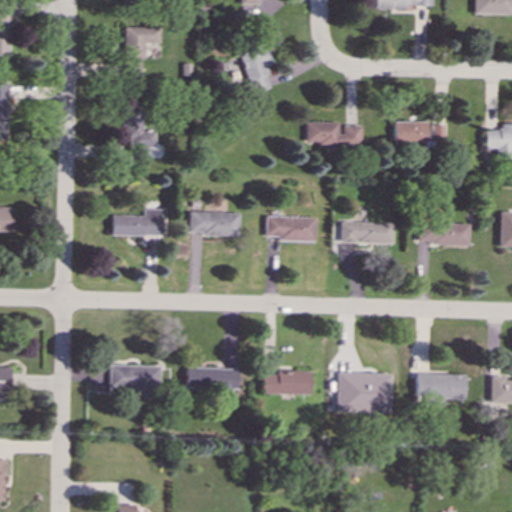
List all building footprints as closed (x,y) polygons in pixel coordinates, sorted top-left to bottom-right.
[(372,0),(372,8),(429,7),(429,0),(372,0)] [(511,0),(471,0),(471,12),(511,12),(511,0)] [(156,26),(120,26),(120,83),(139,83),(139,50),(149,50),(149,42),(156,42),(156,26)] [(260,38),(235,44),(247,93),(267,88),(263,74),(269,73),(260,38)] [(119,139),(127,140),(126,158),(145,159),(145,147),(150,147),(150,122),(142,122),(143,105),(119,104),(119,139)] [(394,143),(430,141),(430,120),(393,122),(394,143)] [(303,143),(325,142),(325,150),(358,149),(358,125),(337,125),(337,121),(302,122),(303,143)] [(511,148),(511,123),(497,124),(497,129),(482,129),(482,153),(509,153),(509,149),(511,148)] [(0,230),(9,231),(9,205),(0,204),(0,230)] [(109,215),(109,235),(158,235),(159,209),(141,209),(141,215),(109,215)] [(236,235),(237,212),(186,211),(186,234),(236,235)] [(511,213),(497,213),(497,247),(511,247),(511,213)] [(313,216),(263,215),(263,236),(276,236),(276,240),(312,241),(313,216)] [(338,242),(390,243),(391,222),(338,222),(338,242)] [(467,244),(467,223),(416,222),(415,243),(467,244)] [(158,365),(107,364),(106,394),(157,395),(158,365)] [(0,391),(8,391),(7,366),(0,366),(0,391)] [(183,389),(234,390),(235,367),(183,367),(183,389)] [(259,392),(309,394),(309,370),(274,369),(274,373),(259,373),(259,392)] [(389,373),(334,372),(333,412),(388,414),(389,373)] [(463,374),(414,373),(414,403),(447,403),(447,399),(463,399),(463,374)] [(488,402),(511,402),(511,379),(502,379),(502,375),(489,375),(488,402)]
